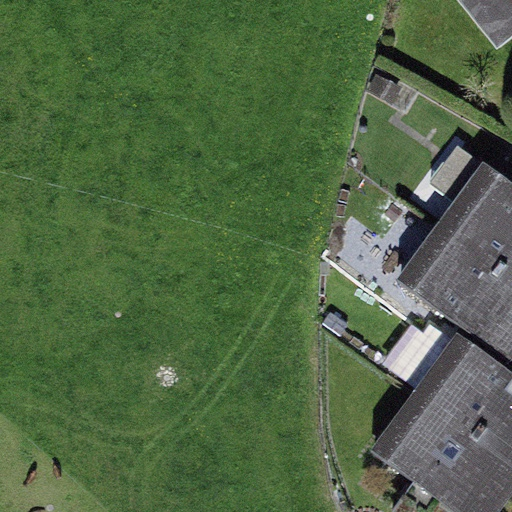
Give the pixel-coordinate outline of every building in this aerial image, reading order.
[(511,0),(469,0),(498,37),(511,26),(511,0)] [(511,274),(511,198),(487,180),(450,230),(511,274)] [(506,347),(511,338),(511,274),(450,230),(414,280),(506,347)] [(511,437),(511,380),(459,341),(432,378),(511,437)] [(509,492),(511,489),(511,437),(432,378),(404,414),(509,492)] [(494,511),(509,492),(404,414),(377,450),(417,480),(459,511),(494,511)] [(459,511),(417,480),(392,511),(459,511)]
